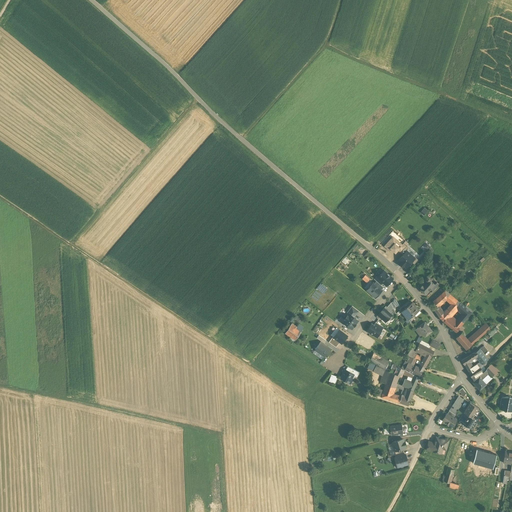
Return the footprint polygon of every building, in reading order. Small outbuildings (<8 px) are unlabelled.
[(396,242),(391,239),(385,246),(390,251),(392,248),(396,252),(398,250),(401,246),(397,241),(396,242)] [(398,250),(400,252),(408,244),(405,242),(398,250)] [(406,246),(400,252),(403,255),(406,251),(407,251),(409,248),(406,246)] [(407,251),(406,251),(403,255),(398,261),(400,263),(399,264),(403,267),(404,266),(406,268),(411,262),(415,258),(414,258),(407,251)] [(384,271),(378,278),(377,278),(383,283),(386,286),(393,279),(384,271)] [(380,285),(383,283),(377,278),(378,278),(377,276),(374,279),(376,281),(380,285)] [(429,279),(428,278),(427,278),(426,279),(426,281),(423,284),(422,285),(420,287),(419,289),(426,295),(431,289),(434,285),(431,282),(429,281),(429,279)] [(380,285),(376,281),(374,284),(380,290),(383,287),(380,285)] [(369,287),(367,290),(375,298),(381,291),(380,290),(374,284),(373,283),(369,287)] [(459,302),(445,291),(441,294),(446,299),(451,304),(455,307),(459,302)] [(441,294),(433,302),(438,307),(439,306),(446,299),(441,294)] [(412,302),(401,311),(408,319),(413,314),(418,310),(416,307),(416,306),(415,305),(414,305),(412,302)] [(459,302),(455,307),(456,308),(455,308),(460,312),(465,307),(459,302)] [(384,308),(391,315),(395,311),(393,308),(391,303),(387,307),(386,306),(384,308)] [(451,304),(448,308),(452,312),(455,308),(456,308),(455,307),(451,304)] [(359,312),(352,306),(347,313),(349,314),(354,318),(359,312)] [(438,307),(434,310),(438,316),(443,311),(439,306),(438,307)] [(465,307),(460,312),(462,313),(463,314),(462,315),(466,318),(472,311),(466,306),(465,307)] [(384,308),(378,315),(385,322),(391,315),(384,308)] [(448,308),(444,313),(443,311),(438,316),(439,318),(443,321),(450,315),(452,312),(448,308)] [(460,312),(455,308),(452,312),(450,315),(457,321),(462,315),(461,314),(462,313),(460,312)] [(339,320),(342,322),(349,314),(347,313),(345,312),(339,320)] [(354,318),(349,314),(342,322),(347,326),(348,326),(352,328),(353,327),(356,324),(355,324),(358,321),(354,318)] [(457,321),(450,315),(443,321),(456,332),(461,325),(457,321)] [(462,315),(457,321),(461,325),(466,318),(462,315)] [(425,322),(418,327),(425,336),(431,331),(425,322)] [(485,323),(467,339),(472,344),(490,327),(485,323)] [(297,328),(291,324),(285,333),(291,337),(290,339),(294,342),(304,328),(300,324),(297,328)] [(374,325),(371,324),(367,331),(370,333),(373,335),(377,337),(381,330),(374,325)] [(496,327),(488,334),(491,336),(498,329),(496,327)] [(340,342),(342,343),(347,336),(339,330),(334,337),(340,342)] [(467,339),(461,332),(456,337),(466,349),(472,344),(467,339)] [(321,341),(324,344),(326,341),(319,335),(316,338),(321,341)] [(373,343),(372,342),(365,338),(363,336),(358,343),(368,349),(373,343)] [(333,337),(329,343),(336,348),(340,342),(334,337),(333,337)] [(441,345),(433,340),(430,346),(437,349),(441,345)] [(315,350),(325,357),(331,349),(324,344),(321,341),(315,350)] [(417,347),(413,344),(407,355),(411,357),(412,357),(414,353),(415,350),(417,347)] [(422,345),(419,344),(418,345),(417,347),(415,350),(423,354),(425,355),(426,353),(428,348),(422,345)] [(484,345),(479,349),(483,354),(487,350),(484,345)] [(479,349),(473,353),(476,357),(478,360),(479,360),(484,356),(483,354),(479,349)] [(404,369),(373,353),(369,361),(384,369),(390,372),(399,376),(401,377),(402,373),(404,369)] [(421,357),(419,356),(417,360),(422,362),(420,365),(424,367),(431,355),(426,353),(425,355),(423,360),(420,359),(421,357)] [(473,353),(461,360),(464,365),(464,364),(467,370),(471,367),(470,365),(471,364),(469,361),(476,357),(473,353)] [(484,356),(479,360),(482,364),(487,360),(484,356)] [(411,357),(408,363),(413,365),(416,359),(412,357),(411,357)] [(413,365),(408,363),(404,369),(411,373),(412,372),(415,366),(413,365)] [(476,364),(471,367),(467,370),(474,381),(479,376),(482,373),(476,364)] [(499,372),(491,364),(487,368),(494,375),(495,376),(499,372)] [(384,369),(376,365),(373,370),(373,371),(382,376),(384,369)] [(418,368),(415,366),(412,372),(419,376),(422,371),(418,368)] [(494,375),(487,368),(485,371),(488,374),(491,378),(494,375)] [(390,372),(384,369),(382,376),(380,382),(385,384),(390,372)] [(419,377),(404,369),(402,373),(412,378),(417,380),(419,377)] [(350,373),(346,370),(341,378),(344,380),(347,382),(352,381),(351,378),(353,375),(350,373)] [(488,374),(485,371),(484,372),(482,373),(479,376),(482,380),(488,374)] [(399,376),(390,372),(385,384),(384,388),(393,391),(395,387),(396,384),(399,376)] [(337,377),(331,375),(328,382),(335,384),(337,377)] [(474,381),(472,382),(479,390),(486,384),(482,380),(479,376),(474,381)] [(411,381),(406,379),(406,380),(404,380),(402,386),(413,390),(416,383),(411,381)] [(383,390),(377,388),(374,395),(381,397),(383,390)] [(393,391),(384,388),(383,390),(381,397),(390,399),(392,395),(393,391)] [(413,391),(408,388),(407,392),(404,397),(401,396),(400,398),(399,402),(408,405),(413,391)] [(463,396),(468,394),(464,388),(459,390),(463,396)] [(458,396),(449,411),(454,414),(458,408),(463,400),(458,396)] [(508,397),(502,398),(500,409),(511,410),(511,398),(510,398),(508,397)] [(463,400),(458,408),(463,412),(461,415),(462,415),(458,420),(460,421),(460,422),(462,424),(463,423),(469,427),(471,429),(479,417),(477,416),(474,414),(478,408),(469,402),(464,399),(463,400)] [(446,414),(442,420),(452,426),(456,420),(453,418),(447,414),(446,414)] [(401,425),(389,427),(390,428),(391,434),(391,435),(403,433),(401,425)] [(434,443),(432,450),(433,450),(438,451),(439,448),(443,449),(445,449),(448,441),(436,437),(434,443)] [(403,439),(392,443),(391,444),(392,447),(393,448),(394,451),(395,451),(402,449),(405,448),(405,446),(406,445),(405,442),(404,442),(403,439)] [(434,443),(428,442),(425,449),(432,451),(433,450),(432,450),(434,443)] [(492,468),(496,454),(476,449),(473,462),(492,468)] [(511,457),(511,452),(504,451),(503,462),(510,463),(510,464),(511,464),(511,461),(511,457)] [(395,457),(395,458),(396,463),(399,464),(399,466),(400,466),(401,467),(403,466),(403,465),(408,464),(406,458),(407,458),(406,454),(404,455),(395,457)] [(453,469),(448,468),(444,481),(445,481),(450,483),(453,469)]
